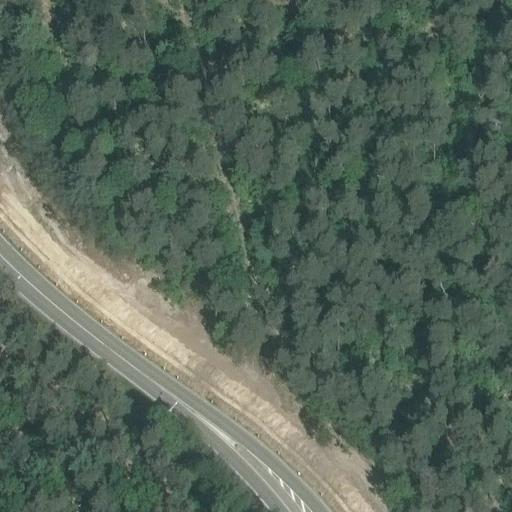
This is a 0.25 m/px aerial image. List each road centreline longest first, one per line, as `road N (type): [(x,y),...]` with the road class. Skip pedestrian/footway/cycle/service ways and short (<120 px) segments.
road 1 (tertiary): [(175,403),(0,260)]
road 2 (tertiary): [(315,511),(238,438),(175,403)]
road 3 (tertiary): [(175,403),(277,511)]
